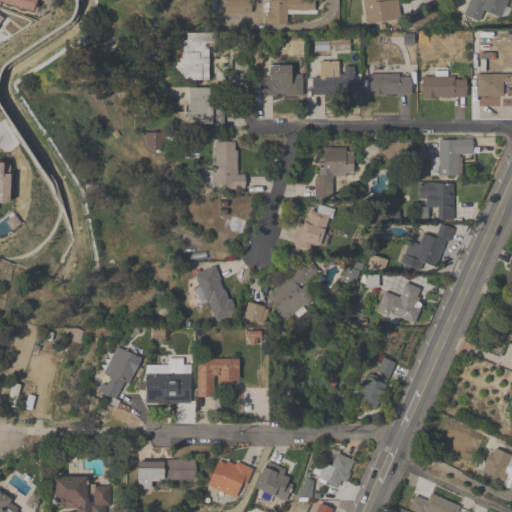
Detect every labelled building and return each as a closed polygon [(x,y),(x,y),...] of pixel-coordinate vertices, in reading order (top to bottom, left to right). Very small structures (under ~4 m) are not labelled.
[(305,0),(265,1),(266,26),(287,26),(287,12),(314,11),(313,0),(305,0)] [(401,20),(398,0),(389,0),(387,0),(360,0),(364,25),(401,20)] [(470,0),(464,18),(479,23),(483,13),(502,21),(509,0),(470,0)] [(250,2),(224,2),(224,14),(250,14),(250,2)] [(182,34),(182,80),(211,80),(211,34),(182,34)] [(259,78),(259,98),(302,98),(302,79),(291,79),(291,67),(269,67),(269,78),(259,78)] [(313,79),(313,97),(354,96),(354,67),(323,68),(323,79),(313,79)] [(411,74),(369,74),(369,96),(411,96),(411,74)] [(503,88),(511,88),(511,75),(476,76),(476,98),(503,98),(503,88)] [(466,98),(466,76),(421,76),(421,98),(466,98)] [(188,125),(219,126),(220,91),(189,90),(188,125)] [(430,177),(461,177),(461,156),(473,156),(473,140),(440,140),(440,157),(430,157),(430,177)] [(237,175),(236,144),(213,144),(213,190),(245,190),(245,175),(237,175)] [(317,201),(332,201),(333,177),(352,177),(353,150),(317,150),(317,201)] [(437,207),(437,221),(453,221),(453,184),(418,184),(418,207),(437,207)] [(300,248),(327,248),(327,214),(300,214),(300,248)] [(437,269),(452,229),(439,224),(434,237),(423,233),(415,257),(404,253),(400,266),(418,272),(422,263),(437,269)] [(305,287),(319,273),(307,261),(268,301),(290,323),(315,297),(305,287)] [(511,287),(511,261),(510,261),(502,284),(511,287)] [(216,265),(190,276),(203,306),(209,303),(216,322),(236,314),(216,265)] [(414,325),(424,290),(404,284),(401,297),(383,292),(377,315),(414,325)] [(244,320),(260,323),(264,309),(247,305),(244,320)] [(139,358),(115,347),(96,392),(120,402),(139,358)] [(376,373),(388,378),(394,365),(382,359),(376,373)] [(239,360),(197,360),(197,398),(214,398),(214,385),(239,385),(239,360)] [(144,367),(144,405),(190,405),(190,367),(144,367)] [(376,412),(387,382),(368,375),(357,405),(376,412)] [(509,487),(511,481),(511,457),(493,448),(481,473),(509,487)] [(342,490),(355,461),(337,453),(332,465),(325,462),(317,479),(342,490)] [(241,500),(252,468),(218,457),(208,489),(241,500)] [(196,482),(195,461),(136,462),(137,491),(152,491),(152,482),(196,482)] [(283,478),(286,470),(266,461),(254,489),(285,502),(294,483),(283,478)] [(77,508),(77,511),(104,511),(105,509),(111,509),(110,488),(89,489),(89,478),(54,479),(55,508),(77,508)] [(457,511),(460,505),(429,494),(427,500),(414,496),(408,511),(457,511)] [(0,511),(25,511),(0,497),(0,511)]
